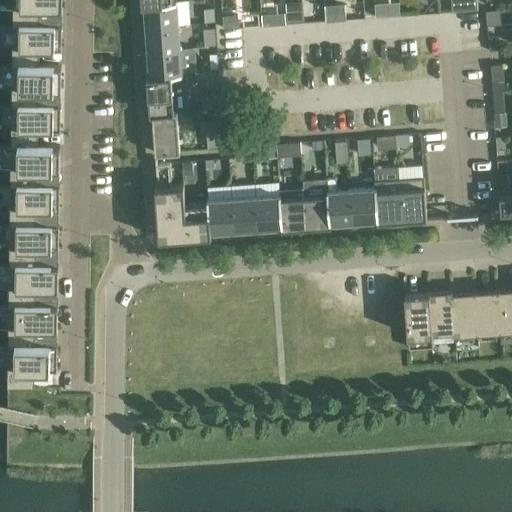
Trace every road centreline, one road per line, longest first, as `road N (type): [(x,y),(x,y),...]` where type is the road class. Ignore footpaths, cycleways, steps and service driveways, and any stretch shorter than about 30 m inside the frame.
road 1 (tertiary): [(511,248),(152,275)]
road 2 (tertiary): [(112,511),(116,298),(133,277)]
road 3 (residential): [(80,211),(82,0)]
road 4 (residential): [(76,389),(80,211)]
